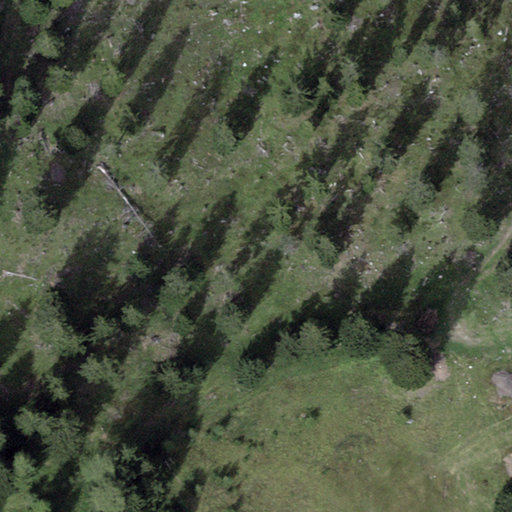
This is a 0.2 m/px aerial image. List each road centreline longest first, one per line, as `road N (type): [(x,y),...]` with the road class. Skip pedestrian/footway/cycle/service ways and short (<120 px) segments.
road 1 (track): [(26,0),(0,191)]
road 2 (track): [(511,334),(484,342),(463,326),(468,292),(511,246)]
